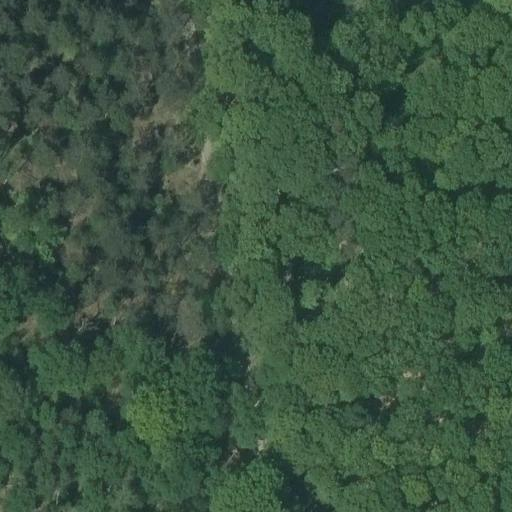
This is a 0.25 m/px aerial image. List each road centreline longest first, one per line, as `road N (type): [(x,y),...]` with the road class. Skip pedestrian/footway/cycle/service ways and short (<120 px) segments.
road 1 (unclassified): [(317,511),(240,0)]
road 2 (track): [(245,40),(384,0)]
